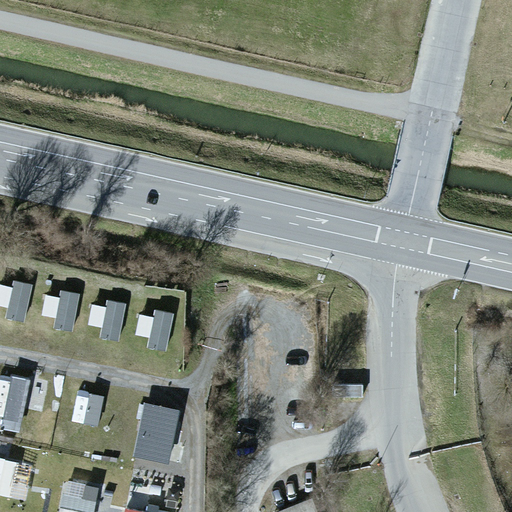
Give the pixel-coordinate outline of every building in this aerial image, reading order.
[(15,275),(10,314),(29,316),(33,277),(15,275)] [(44,315),(75,321),(81,291),(50,284),(44,315)] [(122,329),(126,296),(109,294),(108,301),(95,299),(91,325),(122,329)] [(152,342),(170,343),(173,304),(155,303),(152,342)] [(6,425),(22,426),(27,373),(11,371),(6,425)] [(0,411),(2,412),(11,376),(1,374),(0,379),(0,411)] [(77,388),(77,418),(102,418),(103,389),(77,388)] [(174,456),(180,400),(142,396),(137,452),(174,456)] [(0,494),(14,496),(17,478),(29,480),(32,459),(0,453),(0,494)] [(94,511),(100,481),(66,476),(60,511),(94,511)] [(315,511),(311,500),(281,511),(315,511)] [(170,511),(171,507),(125,502),(124,511),(170,511)]
